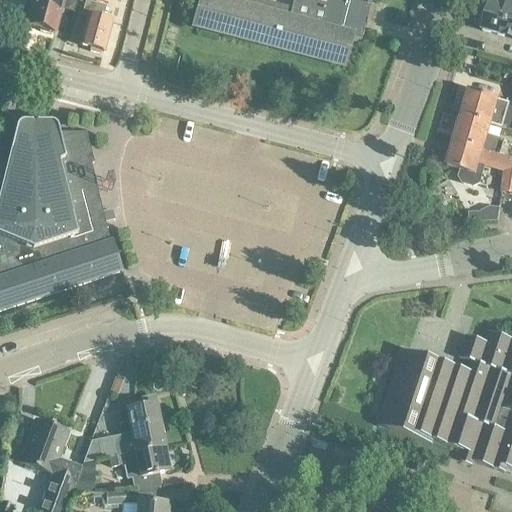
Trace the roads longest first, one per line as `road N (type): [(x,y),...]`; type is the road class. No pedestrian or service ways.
road 1 (unclassified): [(388,164),(0,65)]
road 2 (unclassified): [(0,373),(182,325),(312,364)]
road 3 (unclassified): [(342,284),(511,248)]
road 4 (unclassified): [(388,164),(438,0)]
road 5 (unclassified): [(256,511),(312,364)]
road 6 (unclassified): [(342,284),(388,164)]
